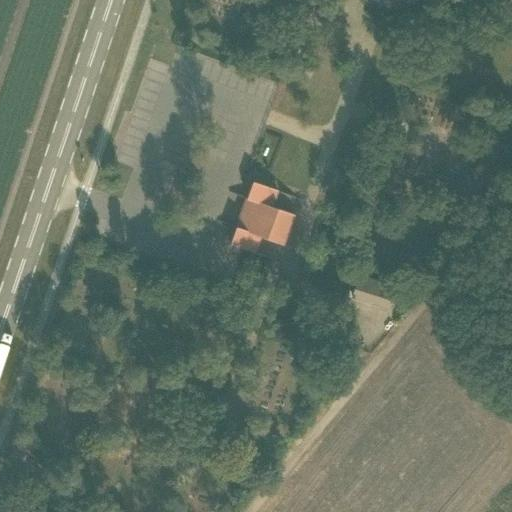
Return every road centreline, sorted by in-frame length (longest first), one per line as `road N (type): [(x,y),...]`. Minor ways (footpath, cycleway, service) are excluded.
road 1 (track): [(511,185),(249,511)]
road 2 (primary): [(0,330),(110,0)]
